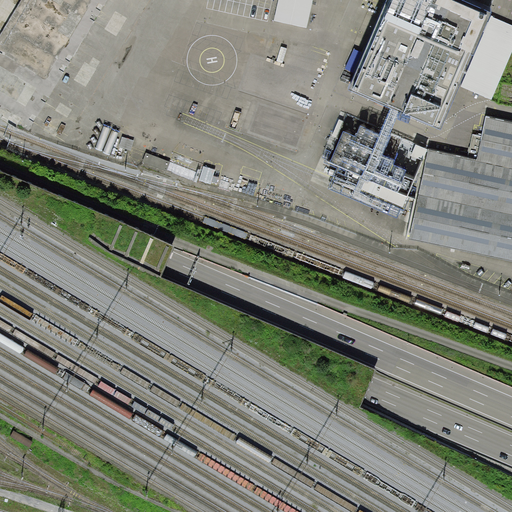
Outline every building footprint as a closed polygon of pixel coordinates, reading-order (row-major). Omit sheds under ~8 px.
[(313,0),(276,0),(272,18),(307,26),(313,0)] [(488,9),(466,0),(380,0),(343,85),(437,126),(488,9)] [(511,48),(511,25),(489,14),(458,86),(491,100),(511,48)] [(322,78),(251,54),(239,90),(309,114),(322,78)] [(424,143),(337,104),(310,175),(400,213),(424,143)] [(511,122),(485,117),(476,159),(425,148),(406,238),(511,261),(511,122)] [(173,161),(145,150),(140,162),(166,172),(173,161)]
